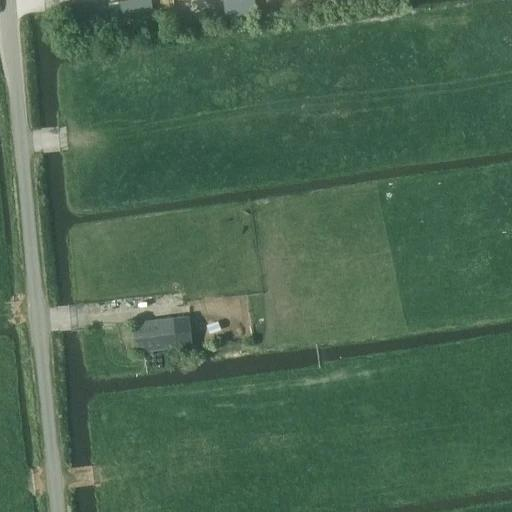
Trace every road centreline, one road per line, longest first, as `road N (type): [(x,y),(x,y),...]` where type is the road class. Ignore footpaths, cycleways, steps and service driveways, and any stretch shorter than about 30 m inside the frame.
road 1 (unclassified): [(58,511),(9,0)]
road 2 (track): [(182,305),(39,321)]
